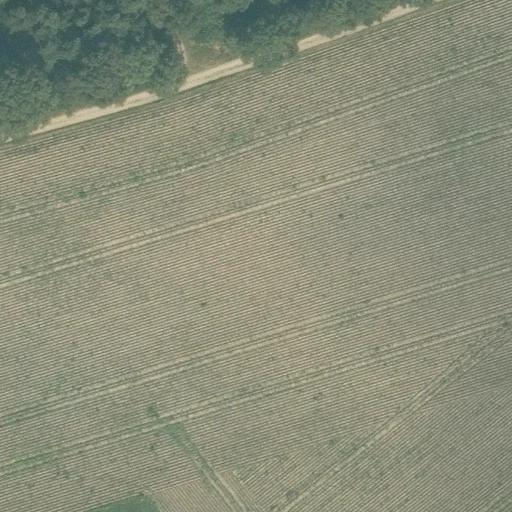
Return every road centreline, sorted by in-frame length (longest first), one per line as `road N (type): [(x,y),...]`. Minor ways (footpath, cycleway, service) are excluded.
road 1 (track): [(188,78),(415,0)]
road 2 (track): [(0,130),(188,78)]
